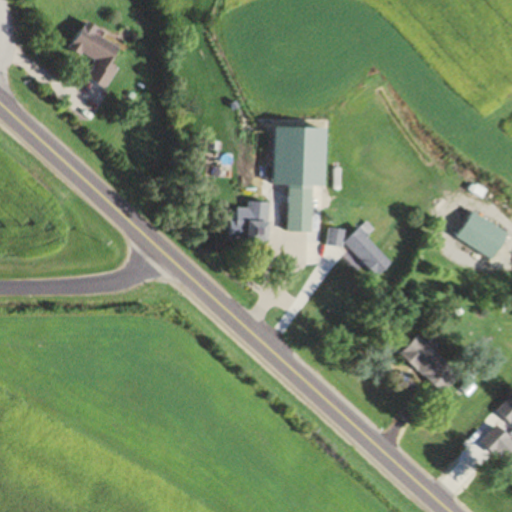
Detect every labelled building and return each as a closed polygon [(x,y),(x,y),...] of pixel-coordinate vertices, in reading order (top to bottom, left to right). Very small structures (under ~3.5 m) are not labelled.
[(128,48),(85,26),(73,49),(97,61),(88,79),(107,89),(128,48)] [(298,156),(298,139),(268,139),(268,156),(298,156)] [(326,190),(335,190),(335,167),(326,167),(326,190)] [(274,231),(300,231),(300,188),(274,188),(274,231)] [(219,219),(217,240),(258,243),(260,202),(237,201),(236,220),(219,219)] [(484,259),(499,234),(461,209),(445,234),(484,259)] [(315,236),(326,248),(333,241),(366,277),(383,262),(348,224),(334,237),(325,227),(315,236)] [(427,394),(449,377),(413,332),(391,349),(427,394)] [(470,440),(511,484),(511,439),(506,445),(486,424),(470,440)]
